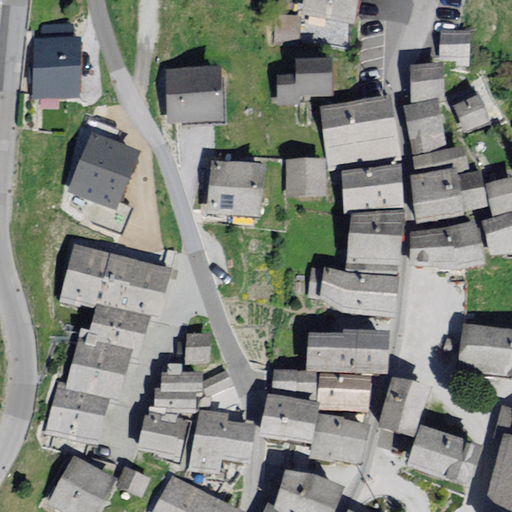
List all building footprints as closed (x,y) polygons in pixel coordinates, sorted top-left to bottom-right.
[(361,0),(309,0),(306,15),(356,25),(361,0)] [(472,37),(444,36),(444,69),(472,69),(472,37)] [(85,44),(36,43),(35,104),(84,105),(85,44)] [(336,66),(300,66),(300,82),(281,82),(281,110),(304,110),(304,103),(336,103),(336,66)] [(448,72),(415,72),(415,109),(424,109),(441,109),(448,109),(448,72)] [(226,75),(170,75),(170,129),(227,128),(226,75)] [(494,130),(483,102),(457,112),(468,139),(494,130)] [(397,106),(325,112),(328,168),(330,168),(330,173),(402,166),(397,106)] [(424,109),(408,113),(416,164),(450,158),(441,109),(424,109)] [(145,160),(95,139),(70,196),(120,218),(145,160)] [(450,158),(416,164),(419,182),(473,175),(469,156),(450,158)] [(328,168),(291,167),(290,206),(330,205),(330,173),(330,168),(328,168)] [(270,173),(215,168),(210,221),(265,226),(270,173)] [(405,176),(346,178),(347,220),(407,218),(405,176)] [(482,178),(415,186),(420,234),(472,228),(470,217),(486,215),(482,178)] [(511,188),(490,192),(495,224),(511,220),(511,188)] [(408,226),(356,220),(349,281),(401,286),(408,226)] [(511,225),(487,229),(492,264),(511,261),(511,225)] [(480,232),(414,240),(419,279),(484,272),(480,232)] [(173,278),(76,253),(63,304),(102,313),(153,326),(161,328),(173,278)] [(324,319),(399,329),(404,291),(329,282),(324,319)] [(153,326),(102,313),(92,355),(135,365),(143,367),(153,326)] [(511,339),(467,334),(461,379),(511,385),(511,339)] [(213,369),(213,342),(188,342),(189,369),(213,369)] [(394,345),(312,343),(311,379),(321,379),(321,384),(376,386),(393,386),(394,345)] [(135,365),(92,355),(81,352),(71,392),(116,403),(125,406),(135,365)] [(233,389),(226,377),(206,388),(212,400),(233,389)] [(302,379),(277,377),(275,400),(301,405),(302,379)] [(311,379),(302,379),(301,405),(301,409),(311,409),(320,409),(321,384),(321,379),(311,379)] [(205,402),(205,383),(165,383),(166,396),(159,396),(160,419),(199,419),(199,402),(205,402)] [(374,423),(376,386),(321,384),(320,409),(311,409),(311,412),(325,416),(325,418),(374,423)] [(422,448),(437,400),(399,388),(384,436),(422,448)] [(116,403),(71,392),(58,389),(46,438),(104,452),(116,403)] [(267,443),(316,456),(324,421),(325,418),(325,416),(311,412),(276,404),(267,443)] [(231,422),(204,418),(195,475),(220,479),(222,468),(251,472),(257,434),(230,430),(231,422)] [(189,427),(151,419),(143,457),(182,464),(189,427)] [(316,456),(313,466),(358,486),(376,436),(324,421),(316,456)] [(511,511),(511,427),(510,434),(504,432),(481,511),(511,511)] [(479,500),(493,460),(428,437),(414,476),(479,500)] [(106,511),(120,488),(80,465),(53,511),(106,511)] [(153,485),(132,476),(124,493),(144,502),(153,485)] [(298,479),(282,511),(348,511),(352,504),(298,479)] [(228,511),(176,484),(161,511),(228,511)]
